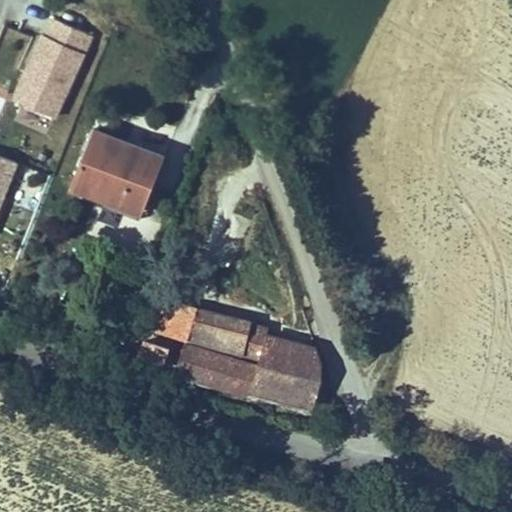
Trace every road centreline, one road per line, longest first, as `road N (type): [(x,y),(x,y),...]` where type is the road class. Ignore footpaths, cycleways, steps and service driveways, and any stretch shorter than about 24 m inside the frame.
road 1 (unclassified): [(203,0),(371,450)]
road 2 (tertiary): [(0,335),(371,450)]
road 3 (tertiary): [(371,450),(511,497)]
